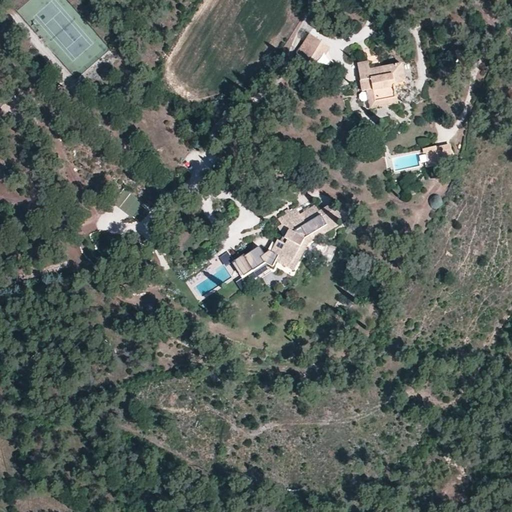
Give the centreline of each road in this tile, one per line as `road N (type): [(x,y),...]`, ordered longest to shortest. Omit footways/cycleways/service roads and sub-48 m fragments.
road 1 (track): [(499,328),(420,392),(336,426),(241,428),(208,411)]
road 2 (track): [(461,511),(448,457),(454,423),(511,309)]
